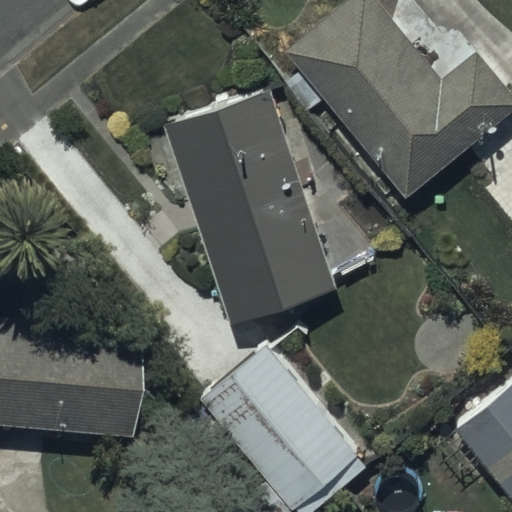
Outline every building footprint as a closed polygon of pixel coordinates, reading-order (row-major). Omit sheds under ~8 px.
[(389,0),(332,0),(286,36),(407,185),(511,99),(511,79),(477,37),(442,65),(389,0)] [(337,274),(270,74),(166,108),(232,309),(337,274)] [(134,319),(0,307),(0,416),(126,427),(134,319)] [(265,332),(199,386),(269,470),(221,507),(224,511),(285,511),(365,451),(265,332)] [(511,486),(511,384),(462,425),(511,486)]
